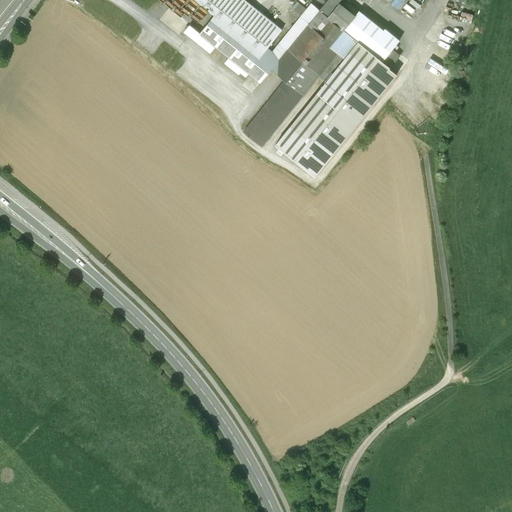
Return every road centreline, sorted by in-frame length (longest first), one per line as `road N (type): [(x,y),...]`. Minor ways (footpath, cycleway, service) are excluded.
road 1 (track): [(338,511),(341,486),(367,433),(448,377),(450,329),(422,137)]
road 2 (secondary): [(273,511),(183,368),(58,247)]
